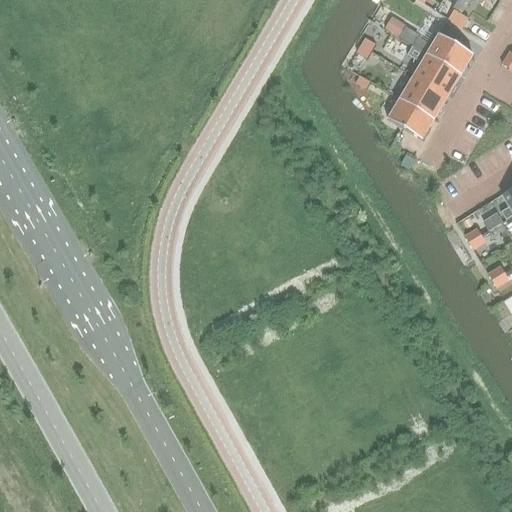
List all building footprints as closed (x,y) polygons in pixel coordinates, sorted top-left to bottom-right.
[(454,11),(448,21),(454,26),(461,15),(454,11)] [(461,30),(468,19),(461,15),(454,26),(461,30)] [(391,18),(384,29),(398,38),(404,28),(405,26),(391,18)] [(422,54),(460,77),(472,56),(434,34),(427,46),(416,40),(411,48),(422,54)] [(365,40),(361,47),(371,54),(375,47),(365,40)] [(367,61),(371,54),(361,47),(356,55),(367,61)] [(460,77),(422,54),(410,75),(414,77),(413,79),(446,99),(447,97),(460,77)] [(508,70),(511,63),(511,55),(509,54),(501,66),(508,70)] [(360,78),(355,86),(366,92),(370,84),(360,78)] [(399,102),(399,101),(433,121),(446,99),(413,79),(411,81),(407,78),(395,99),(399,102)] [(421,142),(433,121),(399,101),(399,102),(387,122),(421,142)] [(406,156),(402,163),(411,167),(414,161),(406,156)] [(511,189),(501,197),(511,214),(511,189)] [(500,215),(485,226),(493,237),(508,227),(500,215)] [(464,238),(468,245),(480,238),(476,231),(464,238)] [(468,245),(472,252),(485,244),(480,238),(468,245)] [(487,276),(491,283),(504,275),(499,268),(487,276)] [(491,283),(495,290),(508,282),(504,275),(491,283)]
